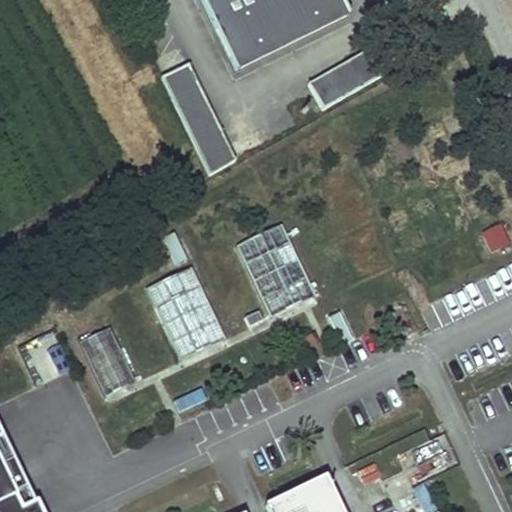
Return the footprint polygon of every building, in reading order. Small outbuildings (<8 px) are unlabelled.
[(209,0),(243,63),(354,10),(349,0),(209,0)] [(366,60),(310,85),(320,109),(377,84),(366,60)] [(190,66),(162,81),(209,179),(235,165),(190,66)] [(266,225),(226,244),(259,314),(299,294),(266,225)] [(501,226),(482,235),(492,255),(511,246),(501,226)] [(179,267),(136,287),(169,356),(211,336),(179,267)] [(110,332),(79,346),(104,400),(135,386),(110,332)] [(55,348),(44,352),(51,373),(63,368),(55,348)] [(0,511),(40,511),(0,430),(0,511)] [(393,446),(368,458),(380,484),(405,472),(393,446)] [(336,511),(322,480),(257,511),(336,511)]
